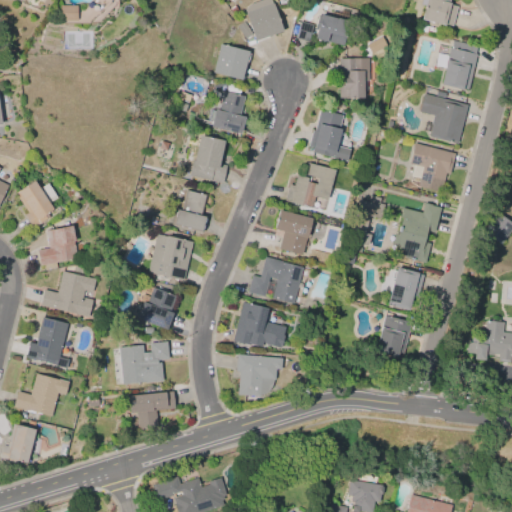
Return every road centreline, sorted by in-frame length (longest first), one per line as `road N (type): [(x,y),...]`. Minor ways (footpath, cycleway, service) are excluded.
road 1 (residential): [(0,501),(313,404),(511,422)]
road 2 (residential): [(418,411),(509,79),(509,0)]
road 3 (residential): [(228,429),(209,408),(202,380),(203,321),(287,84)]
